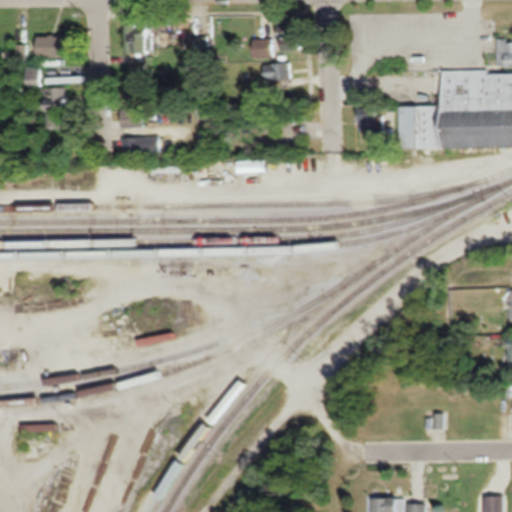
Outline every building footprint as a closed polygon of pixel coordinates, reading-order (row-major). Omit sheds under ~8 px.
[(278,25),(278,35),(285,35),(286,49),(305,48),(304,17),(287,18),(288,22),(282,22),(282,25),(278,25)] [(128,25),(128,53),(153,53),(153,25),(128,25)] [(65,35),(38,35),(38,57),(65,57),(65,35)] [(211,36),(194,36),(194,54),(211,54),(211,36)] [(497,38),(498,63),(508,63),(508,66),(511,65),(511,41),(508,42),(508,37),(497,38)] [(275,38),(255,38),(256,53),(275,52),(275,38)] [(293,78),(291,62),(266,64),(267,80),(293,78)] [(511,143),(511,72),(489,73),(489,69),(443,70),(444,105),(401,106),(402,146),(511,143)] [(69,87),(46,87),(46,127),(69,127),(69,87)] [(360,107),(360,130),(370,130),(370,138),(383,137),(382,116),(376,116),(375,106),(360,107)] [(123,109),(123,127),(147,127),(147,109),(123,109)] [(124,136),(124,152),(162,152),(162,136),(124,136)] [(444,414),(436,414),(435,428),(444,428),(444,414)] [(505,511),(505,495),(485,495),(485,511),(505,511)] [(368,511),(405,511),(406,497),(368,497),(368,511)] [(428,511),(429,503),(409,503),(409,511),(428,511)]
